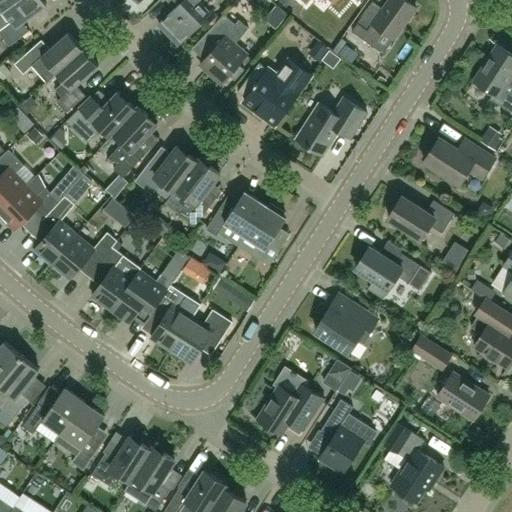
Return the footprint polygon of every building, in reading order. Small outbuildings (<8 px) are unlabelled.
[(14,0),(4,8),(0,10),(0,32),(9,45),(29,30),(23,21),(47,4),(43,0),(14,0)] [(0,0),(0,10),(4,8),(14,0),(0,0)] [(169,0),(176,7),(159,24),(179,44),(210,13),(197,0),(169,0)] [(357,23),(352,30),(384,53),(394,38),(416,7),(406,0),(389,0),(383,8),(379,9),(371,4),(357,23)] [(205,59),(200,64),(222,83),(229,74),(235,80),(244,69),(238,64),(247,54),(235,43),(242,35),(248,28),(239,20),(236,24),(224,14),(208,32),(219,43),(205,59)] [(56,72),(57,72),(84,48),(69,32),(50,49),(42,39),(15,63),(24,74),(33,65),(46,81),(56,72)] [(491,97),(511,111),(511,53),(498,44),(475,80),(494,93),(491,97)] [(84,48),(57,72),(64,80),(55,88),(62,97),(57,101),(67,112),(86,95),(77,85),(99,65),(84,48)] [(247,98),(244,101),(276,124),(312,75),(290,58),(277,75),(259,62),(238,91),(247,98)] [(111,137),(114,134),(137,109),(136,108),(119,92),(103,109),(91,97),(86,102),(66,121),(88,142),(102,128),(111,137)] [(351,137),(367,112),(344,97),(334,112),(319,102),(296,138),(323,155),(339,130),(351,137)] [(136,108),(137,109),(114,134),(123,142),(110,156),(118,164),(114,168),(123,177),(147,153),(138,144),(158,123),(139,105),(136,108)] [(458,148),(440,137),(425,160),(460,183),(469,169),(482,178),(495,158),(465,138),(458,148)] [(178,188),(198,161),(178,146),(161,168),(151,160),(135,180),(153,194),(162,181),(176,191),(178,188)] [(0,211),(27,185),(26,184),(16,173),(25,165),(9,149),(0,157),(0,173),(1,175),(0,175),(0,211)] [(178,188),(187,195),(175,210),(195,226),(212,204),(202,197),(220,173),(200,158),(198,161),(178,188)] [(38,173),(26,184),(27,185),(0,211),(0,214),(15,229),(35,210),(43,219),(45,220),(60,201),(45,186),(38,173)] [(213,219),(207,228),(217,235),(218,233),(227,239),(239,246),(266,204),(245,191),(241,198),(223,226),(213,219)] [(53,263),(78,234),(61,220),(75,204),(65,195),(60,201),(45,220),(53,227),(35,248),(53,263)] [(455,213),(434,199),(427,211),(402,195),(388,217),(422,238),(431,225),(443,232),(455,213)] [(268,205),(266,204),(239,246),(270,265),(280,248),(270,242),(286,217),(284,216),(286,212),(271,202),(268,205)] [(94,248),(78,234),(53,263),(70,278),(83,263),(94,271),(113,246),(118,240),(108,231),(94,248)] [(166,253),(175,242),(166,234),(157,244),(166,253)] [(124,254),(113,246),(94,271),(104,279),(92,295),(110,309),(140,268),(124,255),(124,254)] [(369,289),(384,298),(398,275),(420,289),(431,271),(401,252),(394,262),(370,246),(356,267),(375,280),(369,289)] [(196,261),(202,279),(215,275),(208,257),(196,261)] [(163,272),(157,280),(140,268),(110,309),(129,322),(134,317),(144,324),(154,312),(156,307),(171,285),(174,280),(163,272)] [(224,276),(218,287),(236,297),(242,286),(224,276)] [(191,298),(171,285),(156,307),(154,312),(163,318),(151,337),(172,350),(193,316),(183,310),(191,298)] [(379,319),(339,293),(324,317),(326,319),(319,329),(317,328),(316,330),(349,352),(358,338),(361,339),(365,338),(369,331),(370,332),(379,319)] [(511,336),(509,335),(511,330),(511,313),(486,297),(475,313),(478,315),(471,326),(482,333),(474,345),(508,367),(511,360),(511,336)] [(204,323),(193,316),(172,350),(192,363),(204,344),(214,351),(233,321),(213,309),(204,323)] [(443,368),(452,355),(421,335),(413,349),(443,368)] [(0,382),(22,355),(5,341),(0,347),(0,382)] [(21,392),(40,369),(22,355),(0,382),(0,402),(2,404),(0,406),(0,407),(13,419),(29,399),(21,392)] [(349,368),(336,360),(328,372),(340,380),(349,368)] [(474,419),(490,395),(453,371),(438,396),(474,419)] [(296,397),(279,386),(258,418),(282,434),(290,420),(304,429),(324,397),(304,385),(296,397)] [(62,432),(84,400),(65,387),(49,410),(40,403),(24,426),(34,433),(43,419),(62,432)] [(377,431),(349,413),(353,406),(341,399),(324,425),(336,432),(320,458),(343,472),(364,441),(369,444),(377,431)] [(56,440),(77,455),(72,461),(84,469),(103,442),(92,434),(105,415),(84,400),(62,432),(56,440)] [(400,423),(386,444),(392,448),(408,459),(402,469),(392,484),(417,501),(433,477),(436,479),(444,466),(418,449),(425,439),(400,423)] [(132,481),(152,449),(151,449),(131,436),(116,459),(106,452),(92,473),(110,485),(118,472),(132,481)] [(154,445),(151,449),(152,449),(132,481),(126,490),(157,510),(170,489),(160,482),(175,459),(154,445)] [(209,511),(225,487),(226,487),(228,484),(206,469),(189,496),(178,489),(165,510),(167,511),(192,511),(196,507),(204,511),(209,511)] [(239,511),(247,501),(226,487),(225,487),(209,511),(239,511)] [(0,511),(9,511),(14,506),(0,496),(0,511)] [(29,511),(16,503),(14,506),(9,511),(29,511)]
